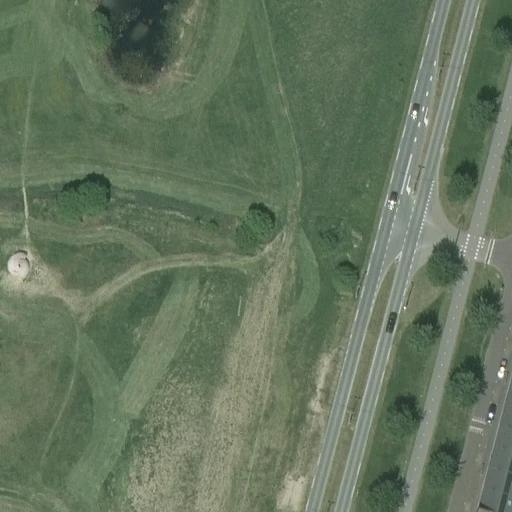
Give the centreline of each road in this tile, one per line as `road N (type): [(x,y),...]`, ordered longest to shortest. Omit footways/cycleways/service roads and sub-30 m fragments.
road 1 (tertiary): [(382,229),(310,511)]
road 2 (tertiary): [(341,511),(415,237)]
road 3 (unknown): [(372,395),(245,371),(210,511)]
road 4 (tertiary): [(415,237),(474,0)]
road 5 (tertiary): [(442,0),(382,229)]
road 6 (residential): [(511,283),(450,511)]
